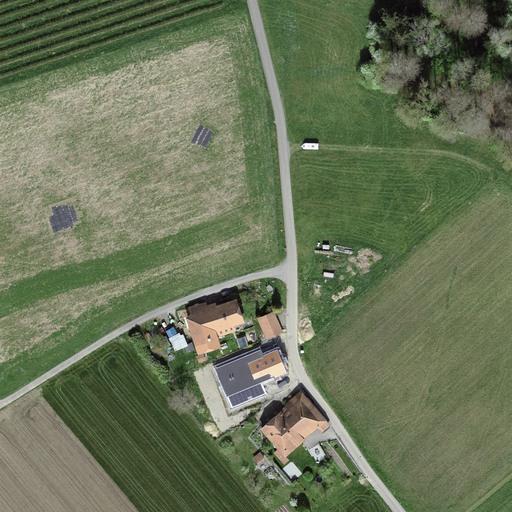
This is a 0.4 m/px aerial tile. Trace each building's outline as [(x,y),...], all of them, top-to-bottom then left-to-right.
[(237,297),(216,303),(216,301),(207,304),(206,301),(188,306),(191,314),(186,315),(198,353),(221,345),(218,336),(236,330),(234,325),(245,321),(237,297)] [(283,331),(274,310),(257,317),(266,338),(283,331)] [(187,329),(184,322),(175,326),(178,332),(187,329)] [(187,343),(184,333),(170,339),(175,350),(184,346),(186,352),(195,349),(192,341),(187,343)] [(238,358),(251,388),(288,372),(277,347),(264,352),(262,348),(238,358)] [(206,360),(204,353),(197,355),(199,363),(206,360)] [(332,424),(304,391),(302,389),(284,404),(286,406),(260,428),(277,448),(273,452),(284,464),(289,460),(285,455),(318,428),(322,432),(332,424)] [(260,451),(252,457),(257,464),(265,458),(260,451)] [(300,472),(292,463),(284,470),(292,479),(300,472)]
